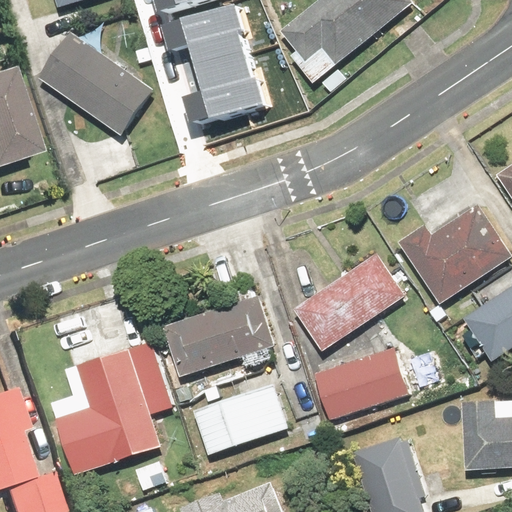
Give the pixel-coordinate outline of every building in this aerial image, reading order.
[(62,0),(65,10),(97,0),(62,0)] [(152,0),(156,10),(191,0),(152,0)] [(407,0),(316,0),(278,30),(315,76),(409,3),(407,0)] [(234,5),(163,25),(169,49),(186,44),(193,69),(243,56),(236,35),(242,33),(234,5)] [(160,93),(75,35),(44,80),(129,139),(160,93)] [(182,95),(189,122),(262,103),(254,76),(249,78),(243,56),(193,69),(199,91),(182,95)] [(8,70),(0,72),(0,164),(35,154),(8,70)] [(511,196),(511,167),(499,177),(511,196)] [(432,226),(405,244),(447,306),(511,262),(511,247),(483,205),(439,236),(432,226)] [(329,353),(410,298),(381,256),(300,311),(329,353)] [(511,291),(467,325),(495,363),(511,350),(511,291)] [(169,327),(185,378),(280,348),(264,297),(169,327)] [(80,398),(57,406),(81,479),(169,450),(158,417),(180,410),(158,343),(71,371),(80,398)] [(397,358),(311,379),(320,419),(406,399),(397,358)] [(12,390),(0,393),(0,491),(33,480),(18,434),(26,431),(12,390)] [(274,390),(197,411),(209,455),(286,434),(274,390)] [(466,401),(471,473),(511,469),(511,418),(503,419),(501,399),(466,401)] [(444,401),(418,411),(425,429),(451,419),(444,401)] [(424,511),(409,434),(358,445),(371,511),(424,511)] [(162,463),(135,472),(143,494),(170,485),(162,463)] [(225,495),(185,510),(186,511),(289,511),(278,483),(228,503),(225,495)]
